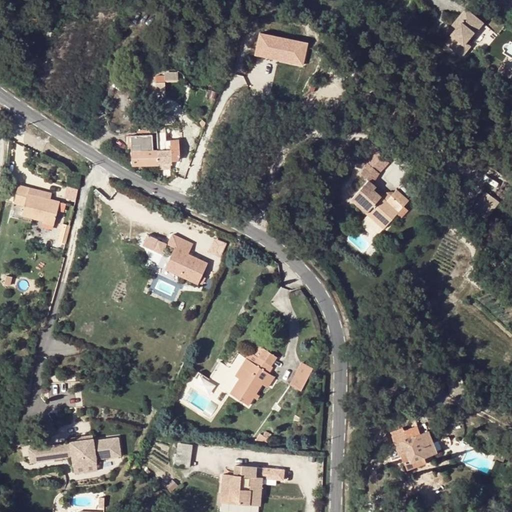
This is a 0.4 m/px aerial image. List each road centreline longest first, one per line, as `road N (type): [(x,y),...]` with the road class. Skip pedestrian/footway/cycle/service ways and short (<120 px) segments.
road 1 (tertiary): [(0,92),(133,179),(268,242),(312,283),(338,350),(334,511)]
road 2 (unknown): [(102,161),(29,407)]
